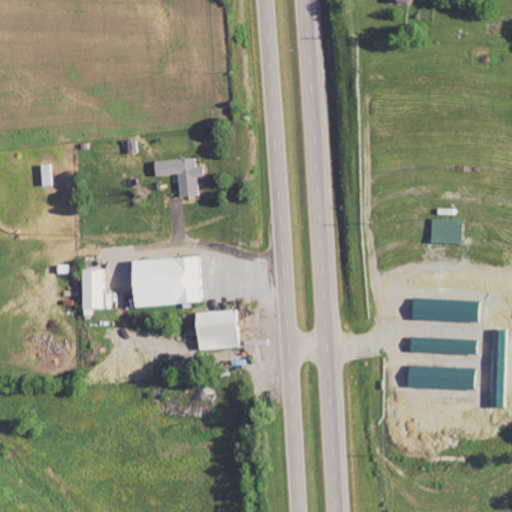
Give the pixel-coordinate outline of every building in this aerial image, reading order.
[(183,175),(184,197),(203,196),(202,178),(209,177),(209,166),(200,166),(200,159),(161,161),(162,176),(183,175)] [(47,165),(49,186),(60,185),(58,164),(47,165)] [(468,244),(469,220),(437,219),(436,243),(468,244)] [(207,257),(142,260),(144,307),(209,304),(207,257)] [(98,310),(113,309),(113,269),(91,270),(91,316),(98,316),(98,310)] [(417,320),(486,322),(487,301),(418,299),(417,320)] [(245,348),(244,311),(202,312),(204,349),(245,348)] [(485,340),(418,338),(418,353),(484,354),(485,340)] [(417,387),(483,390),(483,368),(417,366),(417,387)]
